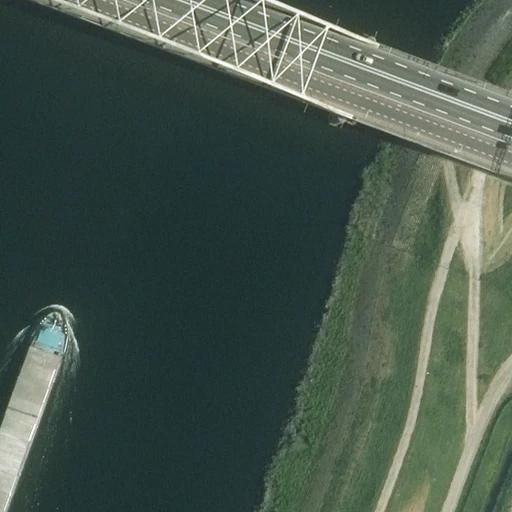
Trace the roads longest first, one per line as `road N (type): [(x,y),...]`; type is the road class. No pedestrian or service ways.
road 1 (unclassified): [(511,163),(66,0)]
road 2 (primary): [(511,124),(178,0)]
